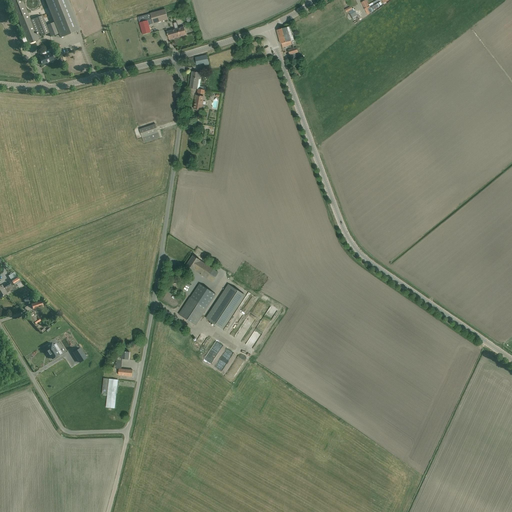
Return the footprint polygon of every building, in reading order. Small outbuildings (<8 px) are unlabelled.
[(36,35),(22,0),(10,0),(28,44),(38,40),(42,39),(41,36),(49,33),(51,37),(78,26),(67,0),(44,0),(54,23),(46,26),(42,16),(34,19),(40,33),(36,35)] [(370,6),(366,0),(361,3),(364,9),(370,6)] [(310,9),(312,13),(322,8),(319,4),(310,9)] [(165,10),(150,14),(153,24),(168,20),(165,10)] [(147,21),(139,23),(142,35),(151,33),(147,21)] [(290,26),(286,27),(276,30),(280,44),(294,40),(290,26)] [(184,27),(167,32),(167,34),(167,35),(169,40),(186,35),(184,27)] [(297,52),(296,48),(287,50),(290,59),(296,57),(295,53),(297,52)] [(54,61),(53,57),(56,56),(54,51),(47,54),(46,52),(45,52),(43,53),(42,53),(43,56),(39,57),(42,65),(49,62),(50,63),(54,61)] [(208,62),(206,55),(196,57),(195,58),(196,64),(204,63),(207,62),(208,62)] [(199,73),(192,72),(190,88),(196,89),(197,80),(198,80),(199,73)] [(158,133),(155,124),(140,129),(143,138),(158,133)] [(247,255),(227,284),(228,285),(206,319),(222,329),(244,295),(251,299),(270,270),(247,255)] [(218,273),(200,261),(192,256),(186,265),(211,282),(218,273)] [(21,282),(15,272),(9,276),(15,285),(21,282)] [(3,287),(2,286),(0,286),(0,297),(2,296),(3,297),(4,296),(3,296),(13,289),(9,283),(3,287)] [(215,295),(199,284),(190,297),(178,314),(195,325),(215,295)] [(38,307),(39,309),(44,307),(42,301),(31,304),(32,305),(25,307),(26,310),(27,309),(27,311),(32,309),(32,310),(38,307)] [(28,315),(33,323),(35,322),(37,320),(33,314),(34,314),(33,312),(31,313),(28,315)] [(48,344),(44,347),(47,353),(48,352),(53,359),(62,353),(56,343),(53,345),(52,343),(49,345),(48,344)] [(87,358),(80,348),(73,353),(80,363),(87,358)] [(117,351),(116,360),(116,362),(115,362),(115,363),(116,363),(115,369),(118,369),(118,375),(132,376),(132,370),(121,369),(122,359),(128,360),(129,352),(117,351)] [(226,372),(234,359),(227,355),(219,367),(226,372)] [(114,408),(118,380),(103,378),(101,395),(107,396),(106,407),(114,408)]
